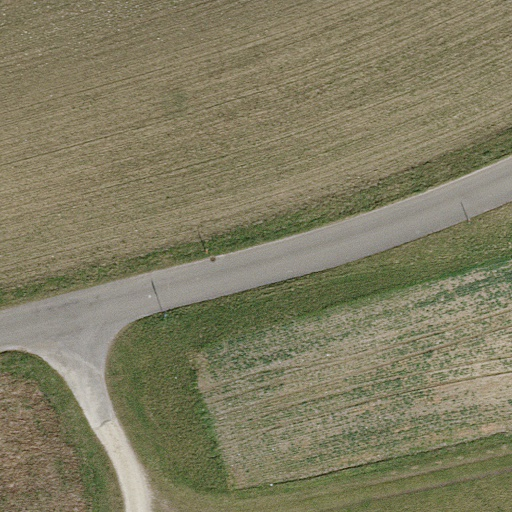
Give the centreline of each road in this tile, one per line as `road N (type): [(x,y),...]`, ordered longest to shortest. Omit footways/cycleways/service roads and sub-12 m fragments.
road 1 (unclassified): [(0,353),(511,206)]
road 2 (track): [(73,334),(135,511)]
